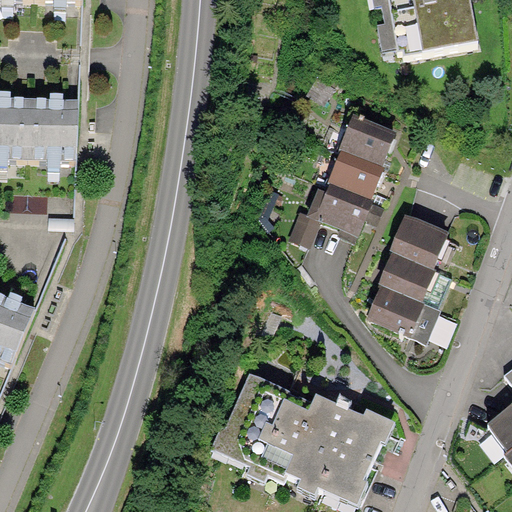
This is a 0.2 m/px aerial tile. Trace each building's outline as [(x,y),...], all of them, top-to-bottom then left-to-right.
[(85,9),(85,0),(40,0),(40,7),(85,9)] [(473,0),(392,0),(404,63),(482,49),(473,0)] [(0,106),(0,167),(30,169),(33,109),(0,106)] [(78,172),(82,111),(74,111),(33,109),(30,169),(78,172)] [(354,114),(340,149),(342,150),(382,166),(397,131),(354,114)] [(342,150),(329,184),(331,185),(371,201),(386,167),(382,166),(342,150)] [(331,185),(328,193),(320,190),(308,217),(321,222),(341,230),(337,238),(356,246),(366,222),(378,227),(385,209),(373,204),(374,203),(371,201),(331,185)] [(310,250),(321,222),(308,217),(301,214),(290,242),(310,250)] [(447,233),(406,216),(391,251),(394,252),(433,268),(447,233)] [(379,285),(382,286),(422,304),(437,271),(433,268),(394,252),(379,285)] [(382,286),(367,320),(426,345),(441,312),(422,304),(382,286)] [(0,367),(15,374),(39,318),(30,314),(0,301),(0,367)] [(511,371),(502,379),(511,391),(511,371)] [(221,425),(210,448),(252,466),(248,474),(264,481),(268,473),(284,480),(287,475),(283,473),(314,403),(251,374),(227,427),(221,425)] [(317,395),(314,403),(283,473),(287,475),(301,479),(297,486),(316,494),(319,486),(358,504),(369,481),(366,480),(383,443),(387,445),(396,422),(366,409),(364,415),(317,395)] [(511,411),(484,434),(505,460),(511,454),(511,411)] [(511,454),(505,460),(500,463),(511,478),(511,454)]
